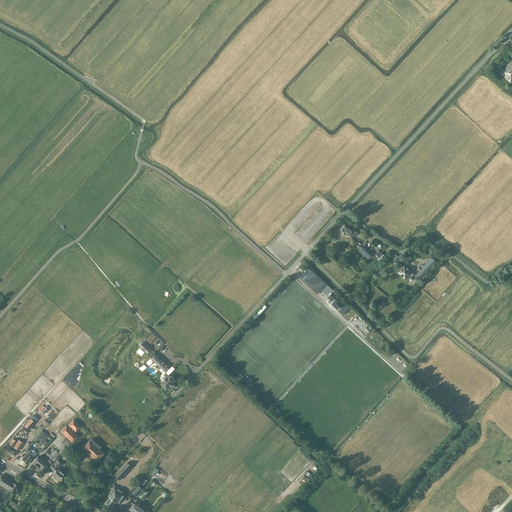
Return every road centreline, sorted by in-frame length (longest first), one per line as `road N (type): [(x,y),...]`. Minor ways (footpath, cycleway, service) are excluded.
road 1 (unclassified): [(75,503),(343,212)]
road 2 (unclassified): [(343,212),(511,30)]
road 3 (residential): [(489,281),(425,235),(397,251),(343,212)]
road 4 (track): [(75,241),(164,342)]
